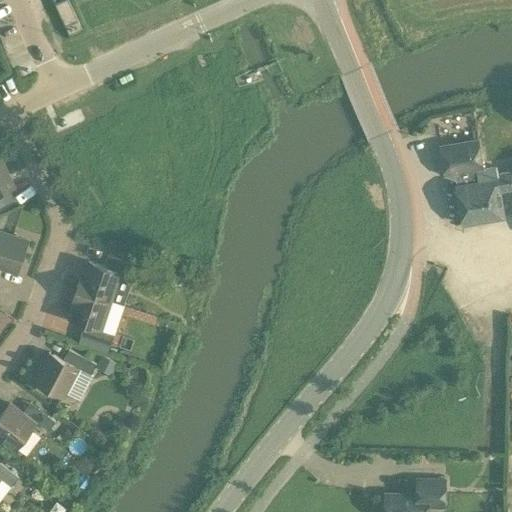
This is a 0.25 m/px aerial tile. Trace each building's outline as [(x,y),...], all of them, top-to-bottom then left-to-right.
[(68,0),(62,0),(55,4),(69,33),(82,27),(68,0)] [(511,170),(496,173),(495,166),(482,168),(477,139),(439,145),(444,174),(454,173),(456,184),(455,184),(462,223),(504,216),(499,190),(511,188),(511,170)] [(0,206),(4,204),(0,196),(0,193),(14,187),(0,157),(0,206)] [(17,272),(28,240),(0,231),(0,272),(2,267),(17,272)] [(82,273),(76,289),(110,300),(120,271),(133,275),(137,264),(107,254),(103,265),(88,261),(84,273),(82,273)] [(114,334),(100,329),(110,300),(76,289),(71,305),(73,305),(68,319),(84,324),(80,335),(110,345),(114,334)] [(63,397),(78,367),(48,351),(33,381),(63,397)] [(0,438),(15,449),(36,423),(9,403),(0,413),(0,438)] [(55,421),(47,415),(40,424),(48,430),(55,421)] [(105,465),(111,457),(104,452),(98,460),(105,465)] [(0,477),(10,485),(12,483),(14,485),(18,481),(16,479),(18,476),(0,462),(0,477)] [(444,506),(444,478),(416,478),(416,494),(384,493),(383,511),(427,511),(427,506),(444,506)]
